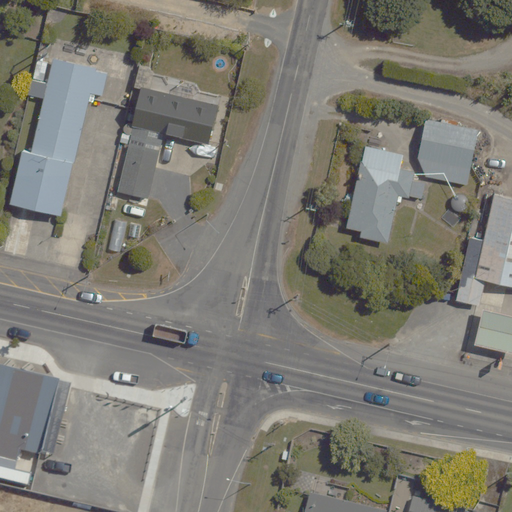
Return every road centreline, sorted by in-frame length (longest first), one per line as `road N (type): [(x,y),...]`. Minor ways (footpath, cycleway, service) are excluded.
road 1 (tertiary): [(230,355),(313,0)]
road 2 (primary): [(230,355),(0,302)]
road 3 (primary): [(423,399),(230,355)]
road 4 (residential): [(195,511),(230,355)]
